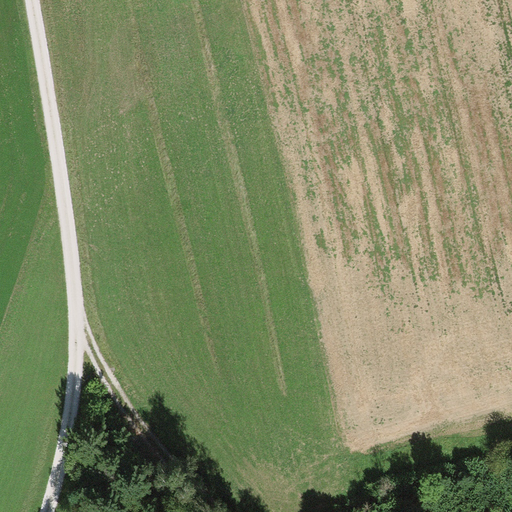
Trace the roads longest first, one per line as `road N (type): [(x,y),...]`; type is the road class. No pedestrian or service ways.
road 1 (track): [(79,325),(73,193),(39,0)]
road 2 (track): [(208,511),(135,430),(79,325)]
road 3 (track): [(79,325),(59,463),(43,511)]
